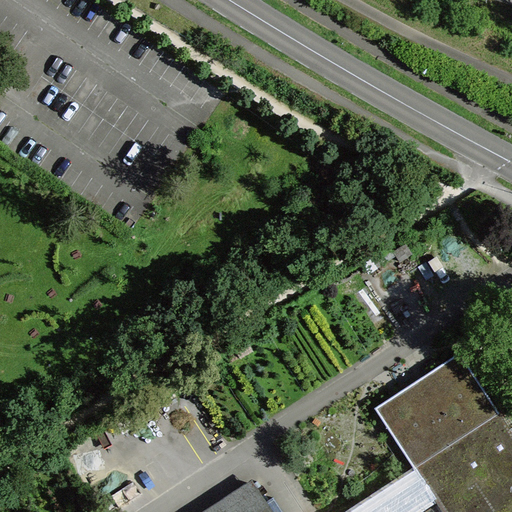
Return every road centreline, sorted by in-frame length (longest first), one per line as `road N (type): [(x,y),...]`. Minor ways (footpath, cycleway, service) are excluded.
road 1 (secondary): [(511,163),(232,0)]
road 2 (residential): [(30,0),(193,109)]
